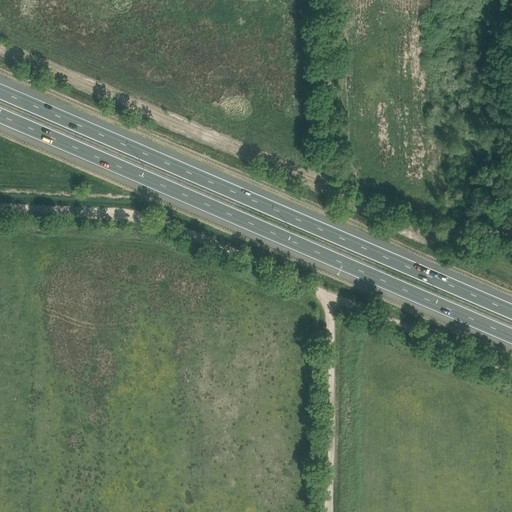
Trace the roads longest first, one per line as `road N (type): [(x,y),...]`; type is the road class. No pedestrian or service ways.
road 1 (motorway): [(0,110),(511,332)]
road 2 (motorway): [(511,304),(0,83)]
road 3 (track): [(511,239),(417,232),(331,187),(0,49)]
road 4 (track): [(0,205),(143,209),(332,294)]
road 5 (track): [(332,294),(328,511)]
road 6 (track): [(332,294),(511,372)]
road 7 (track): [(326,0),(331,187)]
